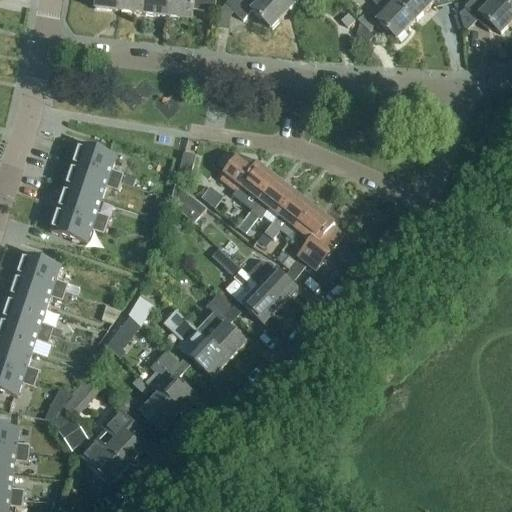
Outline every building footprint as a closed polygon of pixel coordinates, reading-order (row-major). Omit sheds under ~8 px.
[(119,15),(121,0),(97,0),(96,12),(97,13),(97,12),(119,15)] [(121,0),(119,15),(144,18),(146,0),(121,0)] [(146,0),(144,18),(168,20),(170,0),(146,0)] [(170,0),(168,20),(191,23),(191,24),(192,24),(193,14),(215,16),(216,0),(170,0)] [(274,0),(234,0),(226,9),(244,25),(252,14),(272,34),(272,33),(290,15),(274,0)] [(274,0),(290,15),(303,0),(274,0)] [(416,25),(390,0),(371,0),(370,1),(369,2),(385,17),(378,24),(377,24),(398,44),(399,44),(398,43),(416,25)] [(390,0),(416,25),(440,0),(390,0)] [(511,27),(511,13),(498,0),(475,0),(464,12),(465,13),(460,19),(464,33),(467,35),(478,25),(489,36),(494,31),(501,38),(511,27)] [(511,0),(498,0),(511,13),(511,0)] [(349,18),(341,24),(348,31),(355,24),(349,18)] [(358,24),(360,27),(370,36),(376,29),(366,18),(358,24)] [(118,160),(80,148),(79,152),(80,152),(75,167),(74,167),(73,170),(121,186),(124,178),(113,174),(118,160)] [(178,180),(190,184),(196,161),(184,157),(178,180)] [(233,200),(253,215),(278,184),(258,168),(257,170),(237,163),(221,184),(236,196),(233,200)] [(121,186),(73,170),(72,174),(73,174),(68,189),(67,189),(66,192),(103,204),(107,191),(119,195),(121,186)] [(269,213),(279,221),(296,198),(278,184),(253,215),(245,225),(251,231),(258,222),(260,224),(269,213)] [(171,207),(194,228),(207,213),(176,189),(171,207)] [(103,204),(66,192),(65,195),(60,211),(60,210),(59,214),(107,230),(110,221),(98,218),(103,204)] [(291,244),(297,235),(315,213),(296,198),(279,221),(265,238),(272,245),(280,235),(291,244)] [(162,216),(166,203),(157,201),(153,213),(162,216)] [(315,213),(297,235),(311,246),(299,262),(316,275),(338,246),(344,240),(332,231),(335,228),(315,213)] [(107,230),(59,214),(58,217),(53,232),(51,236),(88,248),(93,234),(104,238),(107,230)] [(276,263),(290,274),(296,266),(283,255),(276,263)] [(61,270),(25,258),(18,281),(66,296),(66,295),(68,288),(57,284),(61,270)] [(261,266),(248,280),(281,312),(298,294),(277,274),(271,268),(261,266)] [(296,266),(290,274),(287,277),(294,284),(305,271),(296,266)] [(281,312),(248,280),(243,275),(236,282),(247,293),(237,303),(264,329),(281,312)] [(63,305),(66,296),(18,281),(10,302),(47,314),(51,301),(63,305)] [(68,288),(66,295),(78,299),(80,292),(68,288)] [(247,347),(229,330),(242,316),(243,315),(236,309),(231,315),(216,301),(208,310),(215,316),(198,334),(209,345),(230,365),(247,347)] [(42,327),(47,314),(10,302),(3,324),(51,340),(54,331),(42,327)] [(129,321),(142,332),(155,311),(140,302),(129,321)] [(107,310),(102,324),(113,328),(121,315),(107,310)] [(230,365),(209,345),(198,334),(177,314),(176,315),(176,316),(168,329),(185,345),(179,352),(177,351),(177,352),(192,363),(213,383),(230,365)] [(117,337),(127,344),(138,329),(128,322),(117,337)] [(51,340),(3,324),(0,333),(0,346),(32,358),(37,344),(48,348),(51,340)] [(32,358),(0,346),(0,370),(37,383),(40,375),(28,371),(32,358)] [(158,399),(179,419),(196,401),(178,384),(192,369),(185,364),(180,368),(167,356),(151,372),(156,378),(147,388),(151,392),(158,399)] [(37,383),(0,370),(0,396),(18,402),(22,388),(34,391),(37,383)] [(145,400),(151,392),(147,388),(140,382),(132,388),(145,400)] [(100,396),(87,383),(71,399),(74,401),(64,411),(75,422),(100,396)] [(179,419),(158,399),(141,417),(162,437),(179,419)] [(54,426),(61,415),(51,410),(45,424),(54,426)] [(115,444),(108,452),(107,453),(128,472),(129,472),(132,475),(141,466),(137,463),(145,455),(137,446),(145,438),(135,428),(141,423),(133,418),(128,423),(120,415),(103,432),(115,444)] [(88,443),(76,427),(74,423),(57,435),(71,455),(88,443)] [(0,430),(0,454),(29,458),(30,449),(18,448),(20,433),(0,430)] [(107,453),(108,452),(98,443),(80,461),(111,490),(128,472),(107,453)] [(29,458),(0,454),(0,477),(14,479),(16,465),(28,467),(29,458)] [(14,479),(0,477),(0,500),(23,503),(24,494),(12,493),(14,479)] [(22,511),(23,503),(0,500),(0,511),(9,511),(10,511),(21,511),(22,511)]
